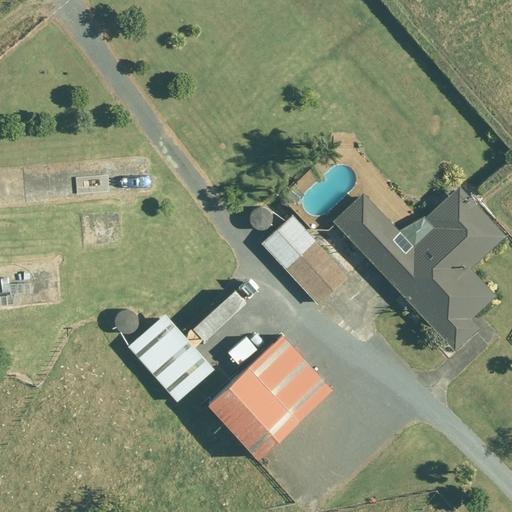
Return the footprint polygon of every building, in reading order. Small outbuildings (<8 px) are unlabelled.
[(504,236),(456,185),(401,236),(360,192),(330,220),(453,351),(480,327),(472,318),(496,296),(470,268),(504,236)] [(349,274),(295,215),(263,244),(316,303),(349,274)] [(0,304),(60,303),(59,267),(0,268),(0,304)] [(214,370),(166,314),(129,346),(177,401),(214,370)] [(335,389),(285,334),(208,404),(259,459),(335,389)]
